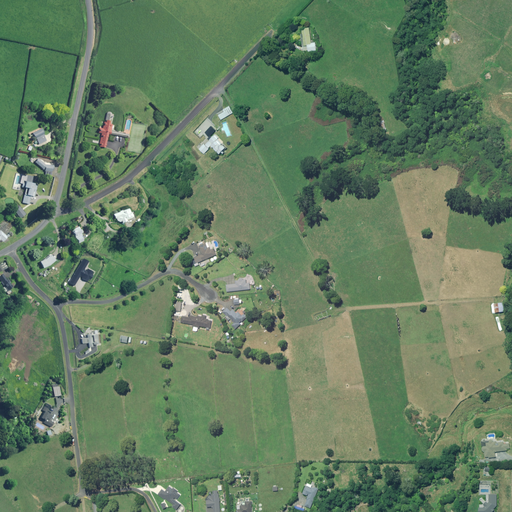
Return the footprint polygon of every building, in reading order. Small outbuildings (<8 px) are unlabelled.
[(309,28),(305,29),(305,30),(302,30),(303,34),(301,35),(303,47),(303,52),(309,51),(309,52),(317,51),(316,43),(312,44),(309,28)] [(234,113),(230,107),(223,110),(224,112),(219,116),(221,120),(234,113)] [(109,123),(111,114),(109,112),(107,112),(105,113),(104,123),(102,122),(101,128),(99,127),(98,133),(101,134),(98,147),(104,148),(106,141),(107,141),(107,136),(109,137),(109,136),(127,139),(128,134),(110,131),(112,124),(109,123)] [(210,138),(216,131),(211,127),(207,131),(205,133),(210,138)] [(42,133),(43,133),(41,129),(32,134),(34,138),(35,139),(35,140),(36,140),(37,142),(39,145),(46,141),(45,138),(44,136),(43,134),(42,133)] [(213,148),(220,155),(226,148),(217,140),(219,138),(215,135),(205,146),(204,144),(199,150),(204,154),(209,149),(211,146),(213,148)] [(44,165),(37,159),(34,162),(42,169),(42,170),(44,170),(44,171),(53,172),(53,166),(44,165)] [(24,183),(22,183),(21,187),(26,188),(22,203),(28,205),(31,196),(34,197),(37,185),(24,182),(24,183)] [(132,212),(130,213),(128,209),(122,211),(121,210),(119,211),(119,212),(112,215),(114,219),(115,218),(116,221),(118,222),(120,222),(121,223),(124,222),(125,223),(135,219),(132,212)] [(80,230),(78,227),(71,230),(77,244),(83,241),(80,236),(81,236),(80,234),(82,233),(81,230),(80,230)] [(205,265),(204,261),(216,255),(214,249),(211,250),(210,248),(208,248),(206,243),(198,247),(202,255),(194,258),(196,264),(199,263),(201,267),(205,265)] [(39,262),(42,268),(49,266),(54,262),(50,255),(44,258),(45,259),(39,262)] [(81,279),(84,281),(87,282),(88,280),(89,281),(92,275),(91,275),(92,273),(89,271),(87,270),(86,271),(84,270),(89,262),(83,259),(68,285),(73,289),(80,277),(81,278),(81,279)] [(0,282),(2,286),(3,285),(6,289),(4,290),(5,291),(12,288),(6,279),(3,274),(0,275),(0,282)] [(239,279),(240,281),(236,281),(236,284),(226,285),(227,292),(251,290),(250,283),(247,284),(246,280),(244,280),(244,279),(239,279)] [(505,312),(504,303),(494,304),(495,313),(505,312)] [(231,312),(227,308),(223,312),(227,317),(228,316),(235,323),(232,326),(236,330),(241,325),(240,324),(242,321),(243,322),(247,318),(244,314),(242,316),(239,312),(237,314),(233,310),(231,312)] [(206,330),(209,331),(209,328),(211,328),(212,321),(207,320),(207,316),(203,315),(202,317),(198,316),(198,317),(190,316),(190,318),(182,317),(181,323),(193,325),(193,327),(194,327),(193,331),(198,332),(198,328),(200,329),(200,327),(207,328),(206,330)] [(96,335),(91,336),(91,338),(87,338),(80,339),(81,344),(87,344),(87,348),(91,347),(91,345),(97,345),(96,335)] [(43,407),(41,411),(43,412),(40,419),(45,421),(43,424),(50,427),(53,423),(49,421),(51,416),(46,414),(48,409),(43,407)] [(505,444),(504,442),(499,442),(499,443),(497,443),(497,442),(493,442),(493,440),(482,442),(483,452),(485,453),(486,458),(489,457),(489,458),(496,458),(495,453),(497,452),(508,451),(508,449),(510,449),(510,444),(505,444)] [(312,489),(306,486),(303,494),(308,496),(307,500),(308,500),(305,506),(311,509),(319,489),(313,486),(312,489)] [(213,511),(220,511),(219,494),(218,494),(218,491),(214,491),(214,494),(211,494),(211,495),(210,496),(207,499),(209,500),(207,501),(207,508),(212,507),(213,508),(213,511)] [(493,511),(495,510),(494,510),(495,509),(497,507),(497,495),(489,495),(489,503),(486,503),(484,505),(484,508),(479,508),(479,511),(493,511)] [(246,499),(245,506),(241,506),(241,505),(238,505),(237,511),(251,511),(252,502),(249,502),(249,499),(246,499)]
